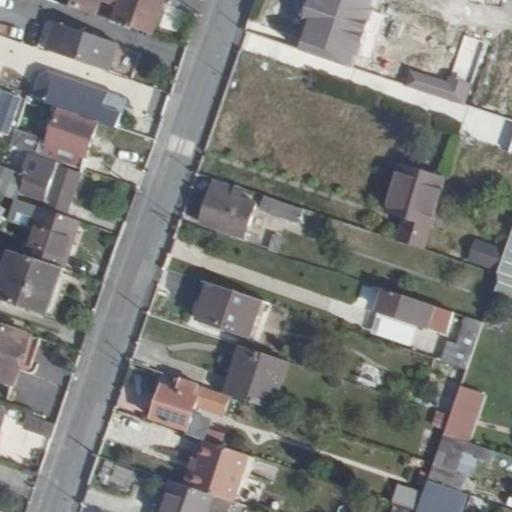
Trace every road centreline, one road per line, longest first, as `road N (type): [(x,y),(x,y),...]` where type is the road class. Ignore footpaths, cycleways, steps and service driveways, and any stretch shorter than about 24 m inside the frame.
road 1 (residential): [(55,511),(235,0)]
road 2 (unknown): [(213,65),(24,6)]
